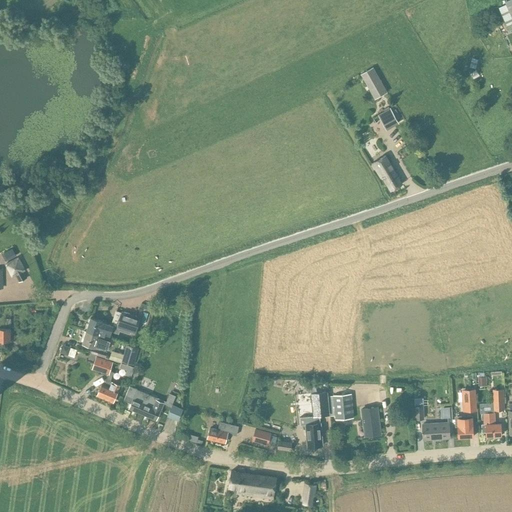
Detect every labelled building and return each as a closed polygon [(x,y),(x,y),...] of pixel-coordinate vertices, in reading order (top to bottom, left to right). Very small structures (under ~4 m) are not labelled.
[(511,0),(509,0),(505,2),(506,5),(499,8),(509,31),(511,29),(511,0)] [(472,58),(470,67),(476,69),(478,60),(472,58)] [(361,74),(375,99),(387,93),(373,67),(361,74)] [(476,69),(470,73),(473,79),(479,75),(476,69)] [(388,109),(378,115),(386,129),(398,123),(390,108),(388,109)] [(402,184),(397,175),(385,156),(372,164),(381,178),(383,177),(391,190),(402,184)] [(19,257),(5,264),(12,278),(16,276),(19,282),(28,278),(24,271),(26,271),(19,257)] [(122,312),(118,327),(120,328),(131,331),(135,332),(137,327),(140,318),(135,316),(125,313),(122,312)] [(87,323),(85,330),(99,334),(109,337),(110,335),(111,331),(118,334),(119,331),(130,334),(131,331),(120,328),(118,327),(111,325),(103,322),(91,318),(89,323),(87,323)] [(0,341),(10,341),(10,329),(0,328),(0,341)] [(85,330),(82,337),(84,337),(83,343),(92,346),(95,347),(107,350),(111,338),(109,337),(99,334),(85,330)] [(155,338),(148,336),(146,344),(153,345),(155,338)] [(124,355),(122,361),(122,362),(134,365),(139,349),(127,345),(124,355)] [(76,350),(71,348),(63,346),(61,353),(68,355),(69,352),(75,354),(76,350)] [(104,385),(102,384),(97,395),(113,402),(118,391),(117,390),(120,385),(111,381),(113,372),(110,370),(112,362),(97,357),(93,369),(108,374),(107,377),(106,379),(104,385)] [(134,367),(122,363),(121,363),(120,363),(119,368),(127,370),(125,375),(131,377),(134,367)] [(486,377),(478,378),(478,386),(486,385),(486,377)] [(124,401),(131,404),(129,409),(156,420),(164,403),(171,406),(175,395),(169,393),(166,401),(157,397),(157,398),(129,386),(125,397),(124,401)] [(476,388),(461,389),(461,392),(462,408),(462,411),(477,411),(476,388)] [(496,389),(492,390),(493,402),(493,410),(494,410),(497,409),(503,409),(503,394),(502,394),(502,389),(496,389)] [(313,416),(300,417),(301,425),(305,425),(307,437),(307,447),(323,445),(322,435),(321,423),(319,423),(319,419),(320,419),(320,416),(330,415),(328,391),(310,393),(313,416)] [(352,394),(334,395),(336,420),(354,418),(352,394)] [(415,406),(415,419),(423,419),(422,400),(415,401),(415,406)] [(493,402),(480,403),(480,414),(483,413),(483,424),(482,424),(482,432),(486,432),(486,436),(494,435),(494,437),(500,437),(500,435),(501,435),(501,425),(501,423),(495,423),(495,412),(494,412),(494,410),(493,410),(493,402)] [(174,405),(169,416),(180,421),(185,409),(174,405)] [(381,434),(380,425),(377,407),(362,409),(365,436),(381,434)] [(468,415),(455,416),(455,419),(455,426),(458,426),(458,427),(459,437),(473,436),(473,426),(473,425),(472,425),(472,417),(471,415),(468,415)] [(210,428),(210,429),(207,439),(225,443),(227,433),(235,435),(238,426),(220,421),(218,428),(218,430),(210,428)] [(450,438),(449,428),(449,423),(422,424),(423,440),(450,438)] [(271,433),(256,429),(252,441),(267,445),(268,442),(273,444),(276,436),(270,434),(271,433)] [(279,441),(278,448),(291,450),(292,443),(279,441)] [(231,471),(230,481),(229,488),(234,488),(232,496),(237,497),(238,493),(273,499),(276,477),(231,471)] [(305,483),(303,493),(303,495),(304,495),(303,503),(311,504),(313,496),(314,496),(316,485),(305,483)]
